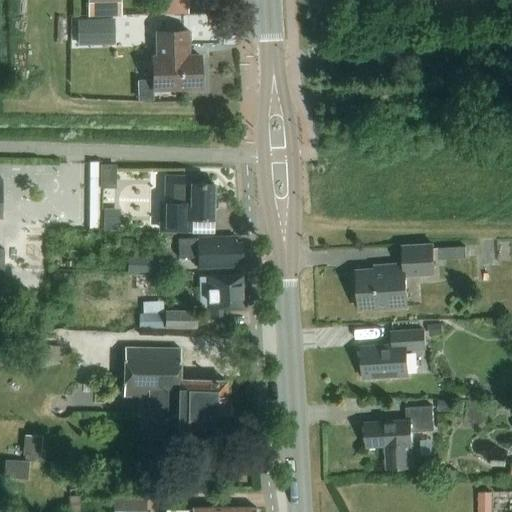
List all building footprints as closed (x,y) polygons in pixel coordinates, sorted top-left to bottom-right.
[(87,0),(87,14),(122,14),(121,0),(87,0)] [(147,0),(148,14),(175,14),(174,0),(147,0)] [(115,43),(114,19),(78,20),(78,44),(115,43)] [(157,57),(152,57),(153,89),(201,88),(200,56),(189,56),(188,30),(156,31),(157,57)] [(115,188),(115,167),(115,166),(102,166),(101,188),(115,188)] [(166,177),(166,204),(164,204),(163,232),(191,232),(191,219),(213,219),(214,184),(196,183),(197,178),(166,177)] [(120,231),(120,209),(104,209),(103,231),(120,231)] [(242,261),(241,243),(235,243),(235,237),(197,238),(197,239),(178,239),(179,259),(198,258),(199,269),(237,267),(236,261),(242,261)] [(132,250),(132,240),(121,239),(121,249),(132,250)] [(420,268),(434,267),(433,244),(403,246),(404,264),(374,266),(375,270),(358,271),(360,310),(408,307),(406,277),(420,276),(420,268)] [(466,246),(439,247),(440,259),(466,257),(466,246)] [(129,256),(128,272),(159,273),(160,257),(129,256)] [(244,309),(243,275),(207,277),(208,315),(222,315),(222,310),(244,309)] [(139,314),(139,328),(165,328),(194,328),(194,311),(165,311),(165,314),(139,314)] [(443,335),(442,324),(430,326),(431,336),(443,335)] [(393,345),(362,347),(364,379),(409,376),(408,350),(426,349),(424,330),(393,332),(393,345)] [(50,346),(50,349),(50,358),(50,360),(61,360),(62,347),(50,346)] [(124,397),(149,397),(149,409),(179,409),(178,427),(212,428),(212,423),(228,423),(228,422),(232,419),(233,410),(232,410),(229,406),(229,405),(226,404),(226,381),(180,380),(181,350),(125,348),(124,397)] [(42,370),(42,358),(28,358),(28,371),(42,370)] [(453,411),(453,401),(439,400),(439,411),(453,411)] [(368,447),(387,446),(388,468),(413,467),(412,444),(413,444),(412,432),(435,431),(433,406),(407,408),(407,421),(366,423),(368,447)] [(40,461),(42,440),(42,437),(24,435),(23,459),(40,461)] [(440,469),(440,479),(456,479),(456,469),(440,469)] [(113,511),(146,511),(147,488),(113,488),(113,511)] [(80,511),(80,495),(68,496),(68,511),(80,511)]
